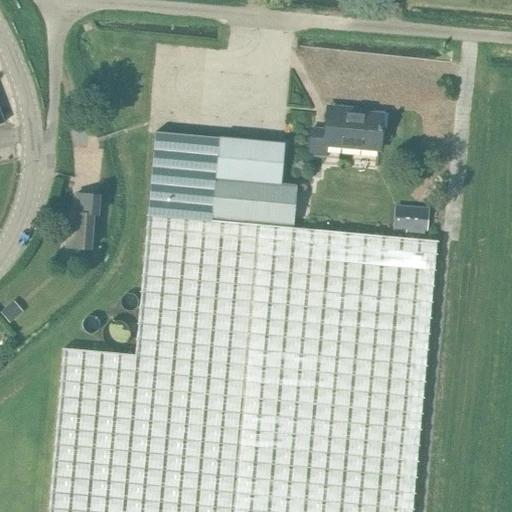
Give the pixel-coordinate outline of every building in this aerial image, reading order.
[(325,146),(380,150),(382,114),(326,110),(325,129),(310,128),(308,155),(325,156),(325,146)] [(47,511),(411,511),(435,239),(434,239),(293,225),(296,185),(281,183),(281,179),(284,143),(283,143),(281,143),(219,137),(199,135),(173,133),(158,132),(155,131),(148,212),(139,315),(135,356),(63,349),(47,511)] [(69,211),(66,246),(89,248),(92,214),(97,214),(99,195),(76,193),(75,212),(69,211)] [(394,205),(392,229),(405,230),(405,235),(422,237),(422,232),(426,232),(428,209),(394,205)] [(132,311),(134,310),(136,308),(137,306),(137,303),(137,300),(135,298),(133,296),(130,295),(128,295),(125,296),(123,298),(122,300),(121,303),(121,305),(122,308),(124,310),(126,311),(129,312),(132,311)] [(9,303),(0,310),(0,312),(9,323),(19,315),(9,303)] [(98,322),(96,320),(94,318),(91,317),(89,318),(86,319),(84,321),(83,323),(82,326),(83,329),(84,331),(87,333),(89,334),(92,334),(94,333),(96,331),(98,329),(99,327),(99,324),(98,322)] [(120,349),(124,348),(127,345),(129,341),(130,337),(130,332),(128,328),(125,325),(121,323),(117,322),(112,323),(108,325),(105,329),(103,333),(103,338),(104,342),(107,346),(111,349),(116,350),(120,349)]
